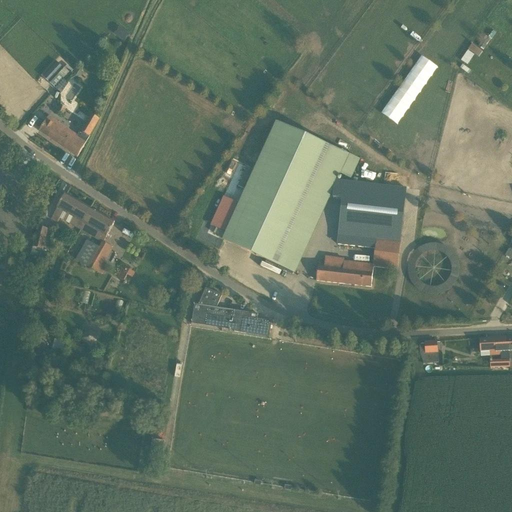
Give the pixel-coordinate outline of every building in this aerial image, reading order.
[(119,27),(114,34),(123,41),(129,34),(119,27)] [(471,43),(460,59),(467,64),(474,53),(478,56),(482,51),(471,43)] [(64,68),(62,67),(55,61),(42,75),(55,88),(63,79),(64,80),(73,71),(67,65),(64,68)] [(63,116),(66,109),(60,106),(56,112),(63,116)] [(77,157),(86,142),(100,119),(90,114),(76,138),(67,133),(69,130),(57,122),(56,124),(47,118),(39,131),(77,157)] [(288,270),(280,266),(334,148),(277,122),(224,240),(216,237),(210,250),(282,283),(288,270)] [(245,167),(236,187),(243,190),(252,170),(245,167)] [(350,183),(336,181),(335,181),(333,198),(343,199),(341,216),(337,245),(376,249),(377,239),(400,241),(406,189),(350,183)] [(80,230),(81,230),(83,225),(92,209),(65,194),(57,208),(53,220),(57,222),(60,218),(80,230)] [(231,200),(222,221),(229,224),(238,203),(231,200)] [(92,209),(83,225),(106,238),(115,222),(92,209)] [(38,228),(33,247),(42,250),(48,230),(38,228)] [(397,268),(400,241),(377,239),(376,249),(374,265),(397,268)] [(87,240),(76,260),(88,267),(99,247),(87,240)] [(99,247),(88,267),(98,273),(103,263),(98,261),(107,245),(103,243),(102,242),(99,247)] [(415,265),(422,285),(431,285),(431,293),(437,291),(441,291),(456,286),(457,264),(450,244),(433,244),(411,251),(415,264),(415,265)] [(371,287),(374,265),(344,261),(343,266),(318,263),(316,281),(371,287)] [(133,277),(135,273),(122,266),(116,278),(124,282),(128,274),(133,277)] [(222,295),(206,288),(199,305),(195,304),(192,324),(192,321),(235,328),(234,332),(269,337),(272,321),(257,319),(258,314),(217,308),(222,295)] [(80,339),(91,348),(99,337),(88,329),(80,339)] [(506,344),(506,338),(480,339),(479,339),(480,355),(489,354),(505,354),(505,359),(501,359),(502,367),(510,367),(509,350),(508,344),(506,344)] [(438,353),(437,342),(425,343),(425,353),(438,353)]
